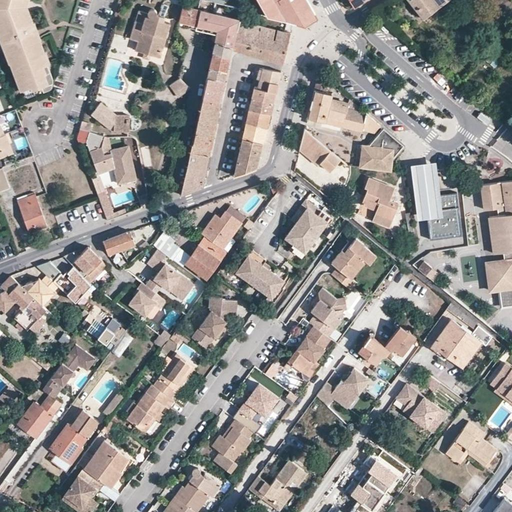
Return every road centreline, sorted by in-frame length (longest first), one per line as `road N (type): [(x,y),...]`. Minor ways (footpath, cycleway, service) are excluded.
road 1 (residential): [(23,258),(264,172),(272,161)]
road 2 (residential): [(264,322),(130,511)]
road 3 (residential): [(272,161),(299,58),(321,40)]
road 4 (residential): [(321,40),(420,129)]
road 5 (residential): [(444,102),(350,19)]
